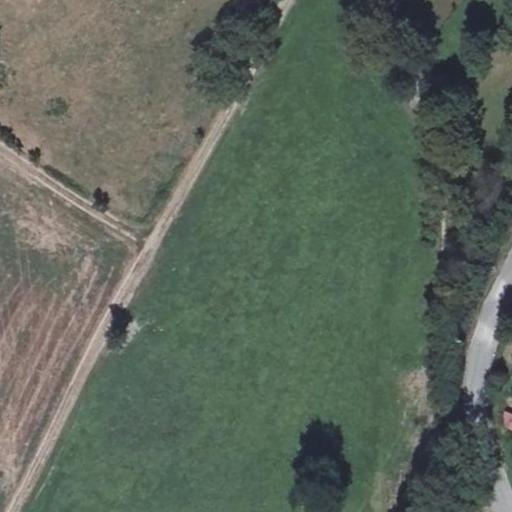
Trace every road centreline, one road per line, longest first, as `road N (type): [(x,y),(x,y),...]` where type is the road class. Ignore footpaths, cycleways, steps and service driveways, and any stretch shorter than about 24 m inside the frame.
road 1 (track): [(14,511),(287,0)]
road 2 (residential): [(368,0),(408,55),(429,116),(448,240),(443,457),(469,511)]
road 3 (residential): [(504,511),(477,422),(474,375),(511,273)]
road 4 (track): [(0,149),(154,244)]
